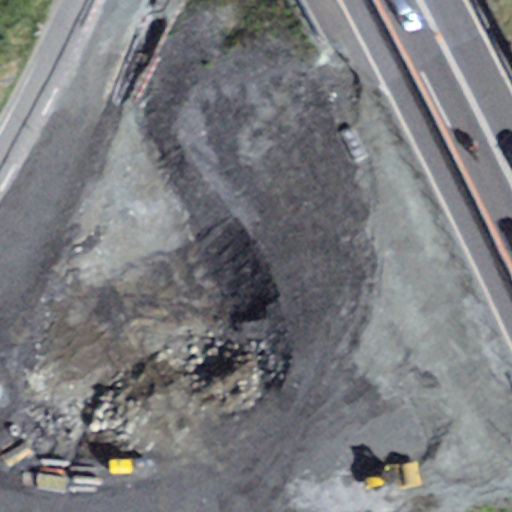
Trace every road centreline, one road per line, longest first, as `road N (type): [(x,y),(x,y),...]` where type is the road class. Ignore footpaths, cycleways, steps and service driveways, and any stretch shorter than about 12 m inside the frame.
road 1 (trunk): [(511,208),(407,0)]
road 2 (primary): [(0,186),(97,0)]
